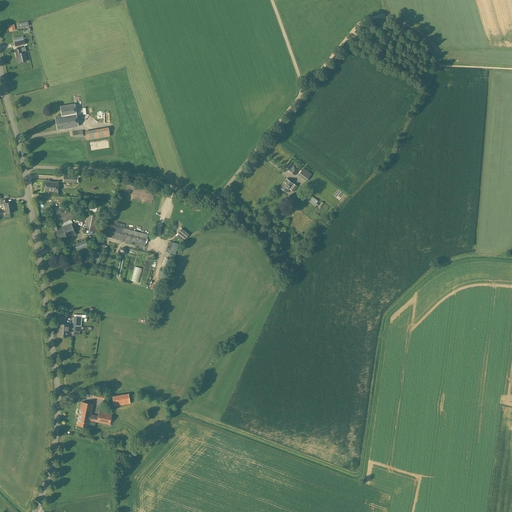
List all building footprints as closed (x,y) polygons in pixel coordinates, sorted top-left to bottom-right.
[(19,63),(27,61),(24,52),(22,53),(21,49),(15,50),(17,56),(18,56),(19,63)] [(57,130),(78,126),(74,104),(60,106),(62,116),(55,117),(57,130)] [(86,141),(110,137),(109,127),(85,131),(86,141)] [(295,176),(300,169),(294,164),(289,171),(295,176)] [(306,170),(305,169),(303,168),(298,175),(300,176),(299,176),(307,181),(312,174),(310,173),(311,173),(310,172),(310,171),(307,169),(306,170)] [(294,191),(297,187),(286,179),(280,187),(287,193),(290,189),(294,191)] [(57,192),(58,183),(45,182),(45,191),(57,192)] [(319,202),(306,192),(305,195),(304,194),(303,195),(306,198),(305,199),(316,207),(316,206),(317,206),(317,207),(318,208),(319,205),(318,204),(316,203),(316,202),(318,203),(319,202)] [(11,202),(7,203),(7,199),(0,200),(1,204),(4,203),(6,214),(13,212),(12,206),(11,202)] [(91,204),(91,200),(83,199),(82,203),(88,204),(87,211),(99,212),(100,205),(91,204)] [(76,206),(62,212),(60,207),(53,210),(54,213),(56,212),(57,213),(61,223),(62,227),(63,227),(64,231),(62,231),(62,232),(56,234),(59,240),(66,237),(66,238),(75,234),(71,224),(72,223),(71,220),(79,216),(76,206)] [(101,217),(88,214),(84,230),(97,232),(101,217)] [(145,247),(148,235),(100,222),(97,234),(145,247)] [(63,227),(62,227),(59,228),(58,224),(54,226),(55,230),(56,234),(62,232),(62,231),(64,231),(63,227)] [(177,233),(180,235),(178,237),(184,241),(189,233),(181,228),(177,233)] [(85,240),(72,245),(75,253),(88,248),(85,240)] [(105,244),(94,241),(93,246),(92,246),(92,248),(103,251),(103,250),(105,252),(107,246),(104,245),(105,244)] [(169,253),(175,255),(178,244),(172,242),(169,253)] [(135,267),(132,281),(140,283),(142,268),(135,267)] [(82,321),(82,317),(76,317),(74,317),(73,331),(73,334),(78,334),(78,331),(81,331),(81,327),(82,327),(82,321)] [(68,337),(69,325),(59,324),(58,337),(68,337)] [(105,393),(94,391),(92,397),(104,400),(105,393)] [(128,393),(111,395),(112,406),(129,404),(128,393)] [(98,416),(90,415),(92,404),(82,402),(77,425),(88,428),(89,421),(110,425),(112,415),(99,412),(98,416)]
